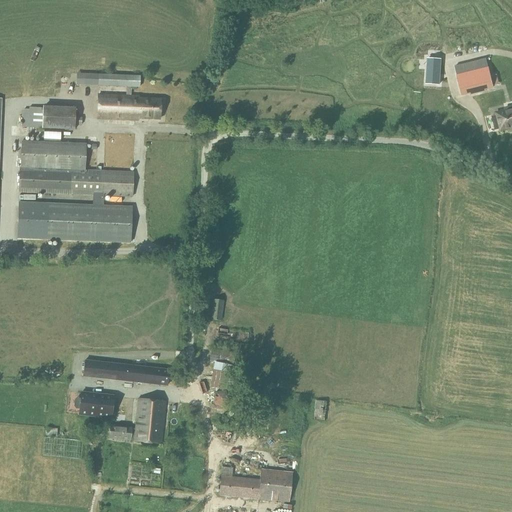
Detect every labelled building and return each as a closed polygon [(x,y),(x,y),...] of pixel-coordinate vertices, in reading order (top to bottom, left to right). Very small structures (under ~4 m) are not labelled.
[(439,85),(441,60),(428,59),(426,84),(439,85)] [(494,67),(457,76),(463,101),(501,92),(494,67)] [(136,87),(139,88),(140,76),(78,74),(78,85),(126,87),(125,96),(98,95),(97,119),(138,121),(138,119),(159,120),(160,99),(139,99),(139,97),(131,96),(131,90),(131,87),(136,87)] [(24,110),(23,128),(74,130),(75,126),(81,126),(82,118),(75,117),(75,108),(43,106),(43,108),(29,107),(29,110),(24,110)] [(496,114),(501,131),(511,127),(511,106),(504,109),(505,112),(496,114)] [(132,132),(119,134),(119,131),(99,133),(101,143),(114,142),(114,140),(124,139),(125,145),(133,145),(132,132)] [(132,197),(133,172),(85,170),(86,144),(21,141),(20,167),(19,167),(18,193),(93,196),(93,206),(49,204),(47,240),(131,243),(132,207),(103,206),(103,196),(132,197)] [(221,321),(224,301),(212,300),(209,320),(221,321)] [(244,342),(244,332),(235,332),(235,342),(244,342)] [(236,353),(212,349),(209,362),(215,363),(214,370),(213,370),(209,388),(225,391),(229,373),(227,373),(228,365),(234,366),(236,353)] [(83,377),(167,387),(169,370),(84,360),(83,377)] [(113,396),(82,392),(79,415),(111,419),(113,396)] [(59,412),(69,401),(65,397),(55,407),(59,412)] [(165,402),(138,399),(135,428),(110,426),(108,440),(130,442),(130,441),(161,445),(165,402)] [(326,422),(327,402),(316,401),(314,421),(326,422)] [(44,436),(54,436),(54,428),(44,428),(44,436)] [(261,470),(260,480),(232,477),(233,469),(222,468),(219,496),(289,503),(292,473),(261,470)]
